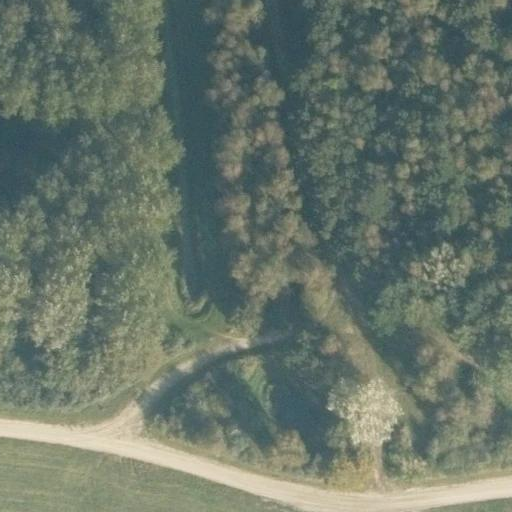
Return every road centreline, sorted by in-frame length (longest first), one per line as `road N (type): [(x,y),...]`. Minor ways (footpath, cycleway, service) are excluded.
road 1 (track): [(0,428),(54,429),(313,511)]
road 2 (track): [(269,0),(333,286)]
road 3 (track): [(333,286),(381,511)]
